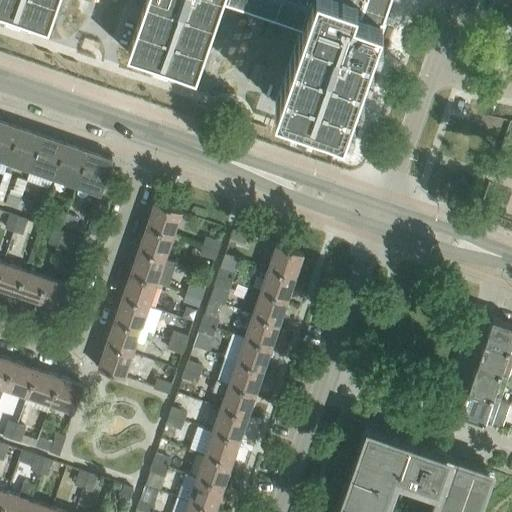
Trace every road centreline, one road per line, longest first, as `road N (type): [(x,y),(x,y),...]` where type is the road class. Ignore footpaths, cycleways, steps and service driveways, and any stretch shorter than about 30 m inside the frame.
road 1 (unclassified): [(0,330),(73,351),(155,135)]
road 2 (residential): [(379,215),(155,135)]
road 3 (residential): [(511,441),(323,376)]
road 4 (unclassified): [(323,376),(379,215)]
road 5 (residential): [(155,135),(0,82)]
road 6 (residential): [(379,215),(429,71)]
road 7 (unclassified): [(278,511),(323,376)]
road 8 (residential): [(511,261),(379,215)]
